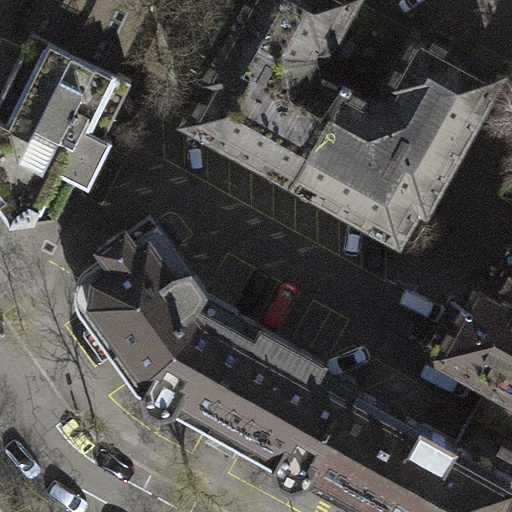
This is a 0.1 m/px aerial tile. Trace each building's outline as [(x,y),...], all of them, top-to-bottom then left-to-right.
[(47,0),(33,28),(108,65),(140,0),(47,0)] [(294,177),(386,12),(363,0),(244,0),(200,80),(210,86),(191,120),(294,177)] [(497,74),(386,12),(294,177),(400,236),(419,202),(426,205),(497,74)] [(108,65),(33,28),(0,94),(0,189),(2,192),(0,194),(0,203),(11,218),(56,214),(76,175),(88,181),(110,137),(101,132),(129,77),(108,65)] [(207,423),(262,323),(209,293),(208,286),(186,255),(158,217),(134,234),(125,227),(99,245),(106,255),(88,268),(82,277),(79,286),(79,297),(81,307),(141,388),(146,406),(160,413),(180,409),(207,423)] [(511,264),(499,288),(511,294),(511,264)] [(511,294),(499,288),(480,277),(437,353),(489,382),(480,397),(472,412),(511,434),(511,294)] [(290,485),(306,480),(357,389),(321,369),(327,357),(262,323),(207,423),(273,461),(276,477),(290,485)] [(357,389),(306,480),(364,511),(508,511),(511,508),(511,434),(472,412),(455,443),(357,389)]
